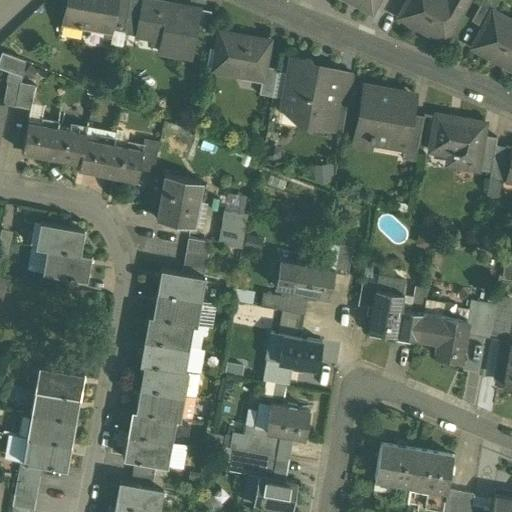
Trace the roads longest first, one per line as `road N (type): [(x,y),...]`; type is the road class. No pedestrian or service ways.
road 1 (residential): [(87,511),(127,277),(108,229),(86,204),(0,186)]
road 2 (residential): [(325,511),(343,401),(356,386),(376,385),(511,443)]
road 3 (residential): [(251,0),(511,107)]
